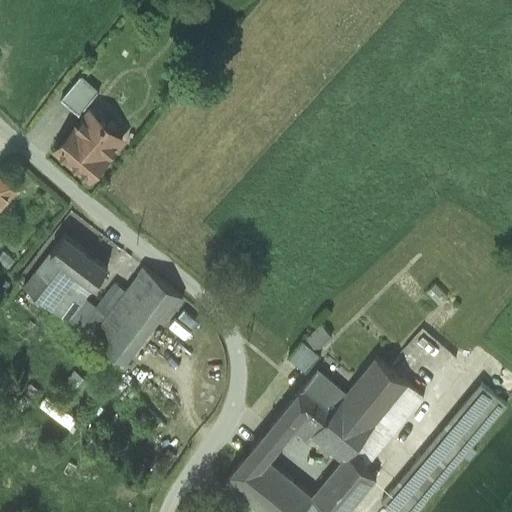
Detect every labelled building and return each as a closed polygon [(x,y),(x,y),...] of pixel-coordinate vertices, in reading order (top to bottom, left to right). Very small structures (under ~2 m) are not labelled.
[(58,98),(76,113),(95,90),(77,75),(58,98)] [(70,167),(89,183),(123,145),(89,116),(56,153),(62,159),(57,165),(65,172),(70,167)] [(0,205),(15,190),(0,176),(0,205)] [(108,267),(64,234),(52,251),(82,274),(95,284),(108,267)] [(82,274),(52,251),(25,285),(92,335),(103,321),(94,315),(98,309),(93,305),(89,311),(80,305),(86,295),(74,285),(82,274)] [(112,309),(103,321),(92,335),(130,365),(183,296),(144,267),(126,291),(112,309)] [(112,309),(126,291),(115,283),(102,301),(112,309)] [(322,327),(305,343),(316,352),(332,337),(322,327)] [(305,343),(302,341),(288,358),(305,372),(320,355),(316,352),(305,343)] [(346,393),(313,435),(342,459),(347,453),(365,467),(424,396),(376,357),(346,393)] [(317,370),(271,425),(285,437),(297,423),(313,435),(346,393),(317,370)] [(416,511),(506,406),(480,384),(382,500),(396,511),(416,511)] [(309,441),(313,435),(297,423),(285,437),(290,441),(297,433),(309,441)] [(285,437),(271,425),(261,437),(276,448),(285,437)] [(276,448),(261,437),(227,480),(265,511),(346,511),(377,476),(365,467),(347,453),(342,459),(313,496),(271,462),(278,453),(276,448)]
